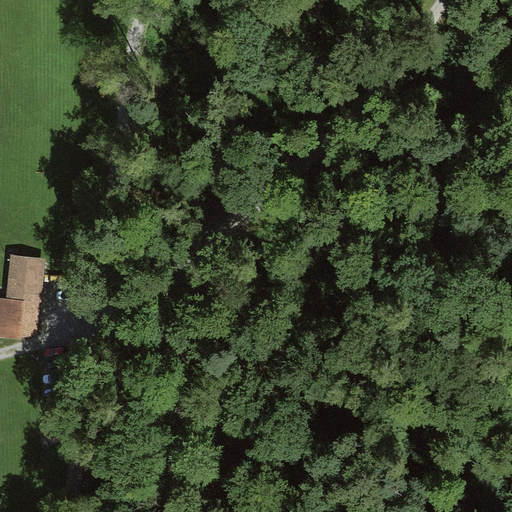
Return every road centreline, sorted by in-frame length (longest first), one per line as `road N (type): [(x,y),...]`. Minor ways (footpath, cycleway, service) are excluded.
road 1 (track): [(441,0),(396,62),(302,157),(160,282),(91,326),(58,511)]
road 2 (track): [(130,0),(91,326),(0,354)]
